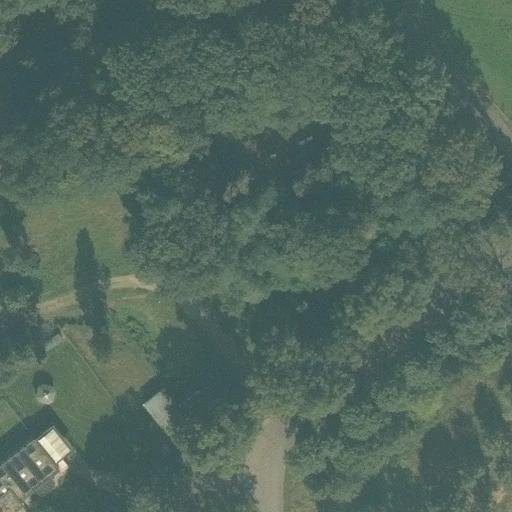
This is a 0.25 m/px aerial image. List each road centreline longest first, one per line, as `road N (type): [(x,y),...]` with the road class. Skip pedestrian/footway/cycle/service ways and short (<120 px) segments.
road 1 (track): [(282,420),(190,307),(163,289),(126,284),(43,313),(0,303)]
road 2 (unclassified): [(242,452),(511,237)]
road 3 (unclassified): [(511,146),(384,0)]
